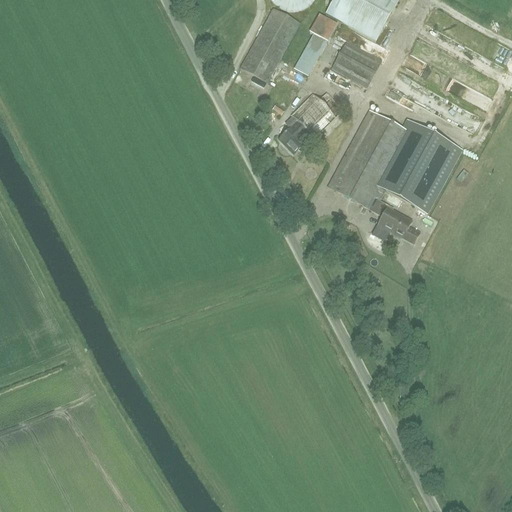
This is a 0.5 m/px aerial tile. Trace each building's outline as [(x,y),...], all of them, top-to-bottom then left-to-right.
[(270,0),(270,1),(272,2),(273,4),(274,5),(276,7),(277,8),(279,9),(281,10),(283,11),(284,12),(286,12),(288,13),(290,13),(292,13),(294,13),(296,13),(298,12),(300,12),(302,11),(304,10),(306,9),(308,8),(309,7),(311,5),(312,4),(313,2),(314,1),(314,0),(270,0)] [(375,43),(398,0),(334,0),(325,16),(375,43)] [(267,85),(299,26),(272,11),(240,70),(267,85)] [(295,72),(308,79),(337,27),(320,17),(310,34),(315,37),(295,72)] [(382,63),(347,44),(331,71),(366,91),(382,63)] [(444,88),(483,107),(488,96),(450,77),(444,88)] [(444,105),(447,97),(412,83),(409,91),(444,105)] [(310,144),(343,112),(326,95),(319,102),(313,96),(291,117),(297,124),(290,130),(278,141),(293,156),(304,145),(300,141),(304,137),(310,144)] [(458,111),(453,123),(472,131),(477,118),(458,111)] [(406,122),(402,131),(369,113),(327,189),(373,214),(382,219),(378,227),(414,246),(419,236),(408,230),(411,224),(391,213),(393,211),(379,203),(385,193),(427,216),(462,153),(406,122)]
